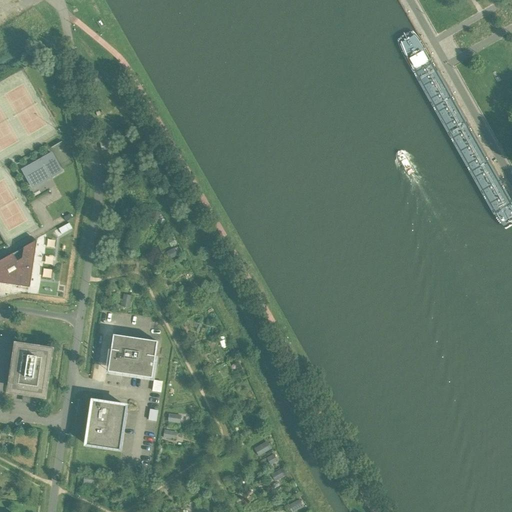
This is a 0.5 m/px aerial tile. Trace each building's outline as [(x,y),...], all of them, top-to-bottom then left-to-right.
[(99,138),(100,138),(102,150),(109,149),(106,137),(99,138)] [(24,170),(33,187),(51,177),(51,178),(62,172),(51,153),(41,160),(24,170)] [(151,219),(157,221),(160,213),(153,211),(151,219)] [(58,229),(62,236),(68,232),(64,225),(58,229)] [(0,261),(0,283),(1,284),(30,288),(33,268),(37,240),(0,261)] [(121,242),(119,254),(126,255),(128,243),(121,242)] [(174,249),(167,253),(170,259),(177,255),(174,249)] [(122,307),(129,308),(131,296),(124,295),(122,307)] [(155,357),(158,342),(114,335),(111,351),(115,351),(112,369),(123,371),(122,374),(152,379),(154,363),(151,363),(152,357),(155,357)] [(11,391),(44,396),(50,351),(18,347),(11,391)] [(153,391),(161,393),(162,382),(154,381),(153,391)] [(92,417),(94,421),(90,424),(86,445),(120,450),(126,406),(115,405),(112,408),(109,407),(108,406),(108,405),(107,405),(106,405),(105,405),(104,405),(104,406),(104,407),(101,406),(102,403),(93,401),(91,417),(92,417)] [(148,420),(156,421),(158,411),(150,410),(148,420)] [(169,415),(168,422),(180,423),(181,416),(169,415)] [(164,438),(175,440),(177,433),(165,431),(164,438)] [(267,443),(255,450),(259,456),(271,449),(267,443)] [(277,461),(274,455),(267,459),(270,465),(277,461)] [(271,475),(275,481),(285,475),(282,469),(271,475)] [(84,483),(96,484),(96,477),(85,476),(84,483)] [(300,500),(289,506),(292,511),(303,506),(300,500)]
